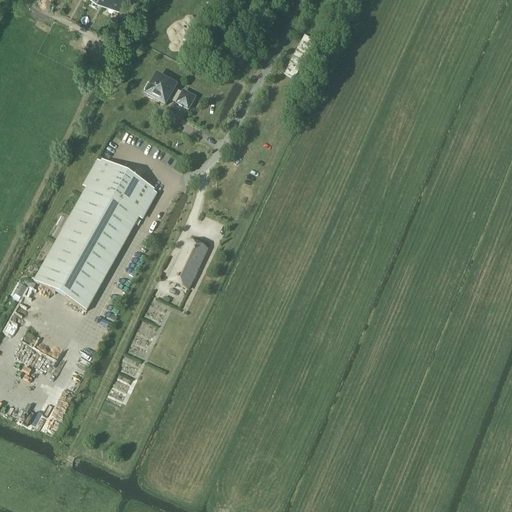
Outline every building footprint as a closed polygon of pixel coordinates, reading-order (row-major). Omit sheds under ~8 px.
[(102,0),(119,9),(124,0),(102,0)] [(168,2),(146,47),(167,57),(190,13),(168,2)] [(144,93),(146,94),(145,96),(164,107),(169,99),(177,104),(176,105),(188,112),(194,100),(182,93),(182,95),(174,90),(175,88),(156,77),(150,88),(147,86),(144,93)] [(87,188),(34,284),(86,313),(139,218),(143,220),(156,197),(152,195),(153,193),(101,164),(100,165),(97,163),(84,186),(87,188)] [(188,243),(169,283),(186,292),(187,290),(193,292),(190,299),(204,306),(211,291),(196,284),(196,285),(191,282),(206,252),(188,243)] [(19,286),(14,295),(21,299),(26,289),(19,286)]
